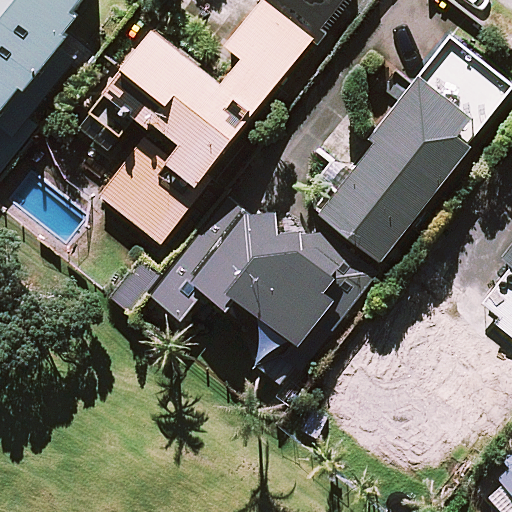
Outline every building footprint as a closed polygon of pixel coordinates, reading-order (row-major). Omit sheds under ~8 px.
[(107,0),(0,0),(0,172),(52,109),(93,59),(73,42),(107,0)] [(319,37),(267,0),(234,46),(252,58),(236,80),(161,27),(87,130),(117,151),(145,112),(161,123),(108,197),(172,243),(319,37)] [(469,136),(483,118),(452,94),(427,74),(379,135),(386,140),(330,211),(393,261),(483,147),(469,136)] [(306,378),(311,377),(383,279),(245,177),(157,295),(192,321),(208,300),(228,316),(237,304),(266,325),(257,337),(257,342),(257,347),(259,353),(261,358),(263,362),(267,366),(270,370),(275,373),(279,376),(284,378),(290,379),(295,379),(300,379),(306,378)] [(511,251),(504,261),(511,267),(511,271),(488,301),(508,317),(499,329),(434,277),(338,396),(366,418),(381,400),(445,452),(480,409),(498,424),(511,406),(511,251)] [(145,256),(111,291),(131,311),(165,275),(145,256)] [(511,511),(511,461),(502,470),(510,480),(495,493),(511,511)]
